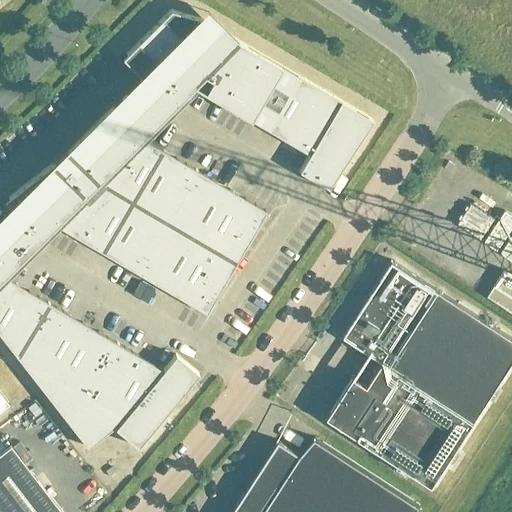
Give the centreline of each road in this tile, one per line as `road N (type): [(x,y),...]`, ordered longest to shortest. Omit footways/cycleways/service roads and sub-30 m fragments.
road 1 (unclassified): [(144,511),(296,311),(451,76)]
road 2 (unclassified): [(451,76),(337,0)]
